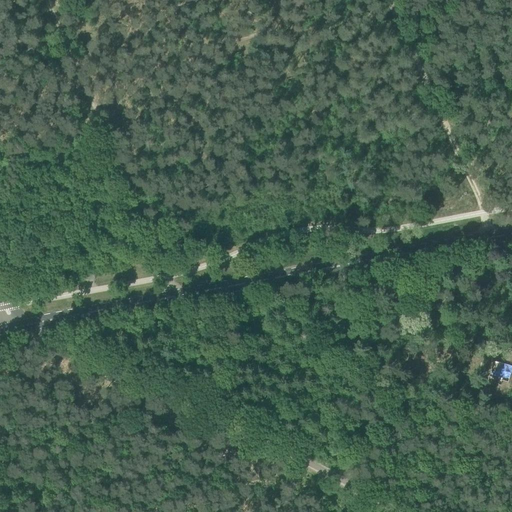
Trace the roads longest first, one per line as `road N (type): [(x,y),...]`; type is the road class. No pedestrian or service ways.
road 1 (primary): [(33,323),(511,234)]
road 2 (unclassified): [(404,511),(33,323)]
road 3 (track): [(174,275),(45,0)]
road 4 (track): [(511,269),(392,0)]
road 5 (track): [(301,0),(392,230)]
